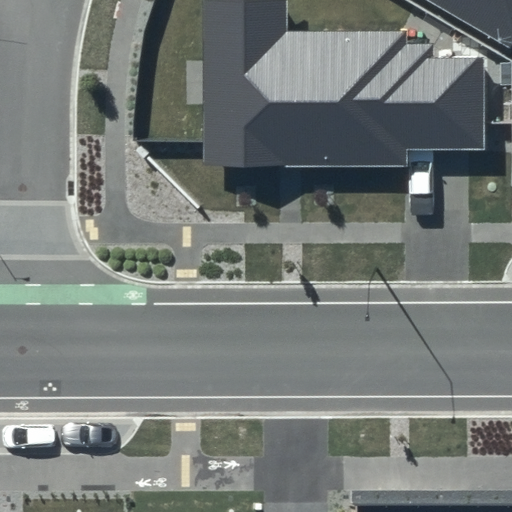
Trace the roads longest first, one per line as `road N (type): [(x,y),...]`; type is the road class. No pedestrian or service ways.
road 1 (residential): [(511,347),(21,348)]
road 2 (residential): [(36,0),(19,147),(21,348)]
